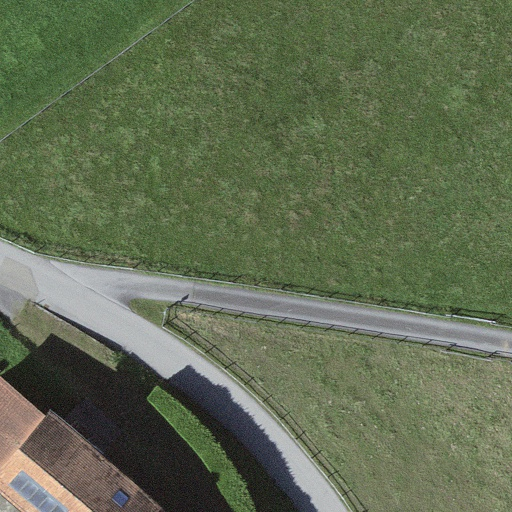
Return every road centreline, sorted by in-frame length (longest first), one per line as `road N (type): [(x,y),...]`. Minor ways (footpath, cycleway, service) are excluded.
road 1 (track): [(511,345),(198,292),(38,280)]
road 2 (unclassified): [(0,261),(204,386),(325,511)]
